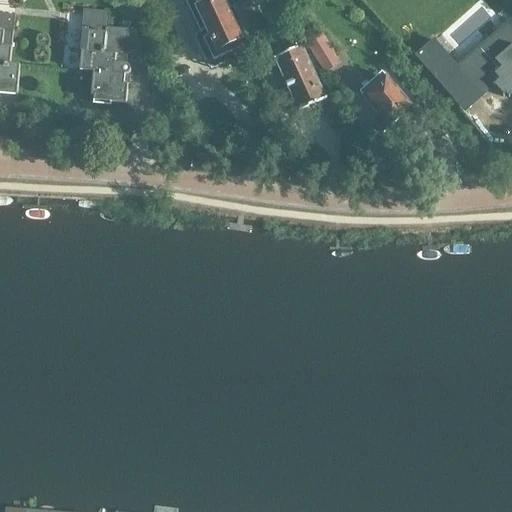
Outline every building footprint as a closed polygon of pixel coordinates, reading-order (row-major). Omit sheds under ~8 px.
[(244,47),(227,10),(232,8),(228,0),(194,0),(199,9),(198,9),(211,36),(204,39),(214,61),(244,47)] [(127,65),(126,65),(120,65),(121,56),(125,57),(143,49),(135,31),(106,28),(105,34),(89,32),(87,52),(82,51),(80,72),(94,73),(91,97),(111,99),(111,103),(126,105),(129,73),(130,72),(130,71),(130,70),(130,69),(130,68),(129,67),(128,66),(127,65)] [(10,65),(12,49),(3,48),(4,32),(0,31),(0,90),(16,92),(16,97),(17,97),(20,66),(10,65)] [(307,43),(327,71),(343,59),(323,32),(307,43)] [(511,46),(496,60),(483,46),(469,58),(483,73),(471,84),(483,97),(495,87),(503,96),(502,97),(503,98),(506,95),(509,98),(510,97),(509,97),(511,93),(511,46)] [(327,100),(303,47),(274,60),(290,95),(285,97),(293,115),(298,112),(299,113),(327,100)] [(414,109),(386,77),(363,98),(378,116),(372,121),(383,134),(389,128),(391,129),(392,128),(398,130),(404,124),(404,118),(405,117),(405,116),(414,109)]
